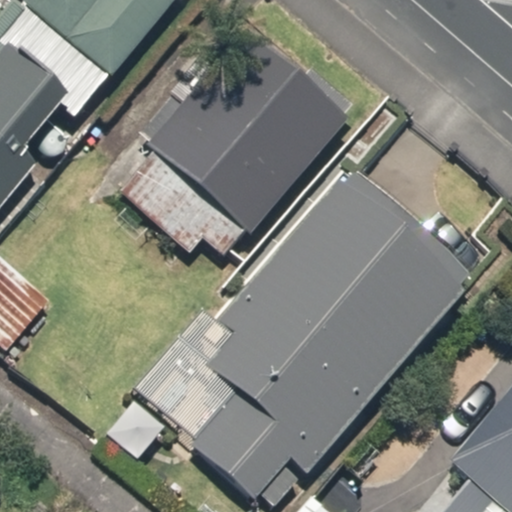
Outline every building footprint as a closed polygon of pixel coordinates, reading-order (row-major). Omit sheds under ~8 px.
[(0,215),(29,179),(13,166),(39,135),(55,147),(172,0),(0,0),(0,1),(0,215)] [(230,47),(106,190),(210,280),(335,137),(230,47)] [(274,511),(455,298),(329,193),(202,344),(217,357),(192,386),(222,412),(185,456),(250,511),(274,511)] [(0,278),(0,356),(39,312),(0,278)] [(511,511),(511,386),(434,478),(456,496),(442,511),(511,511)]
